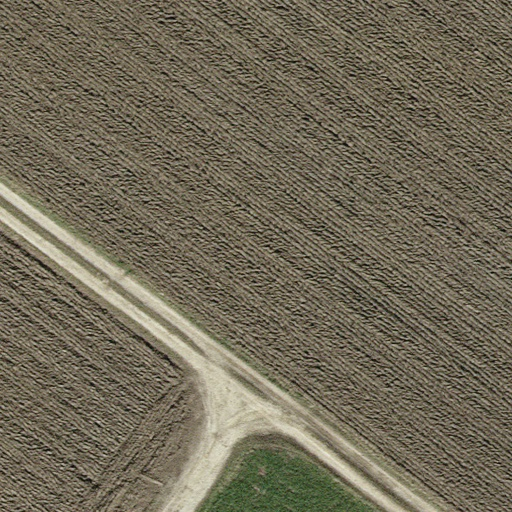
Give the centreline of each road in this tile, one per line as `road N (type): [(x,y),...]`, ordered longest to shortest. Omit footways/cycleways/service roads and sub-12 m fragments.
road 1 (track): [(415,511),(0,200)]
road 2 (track): [(177,511),(256,394)]
